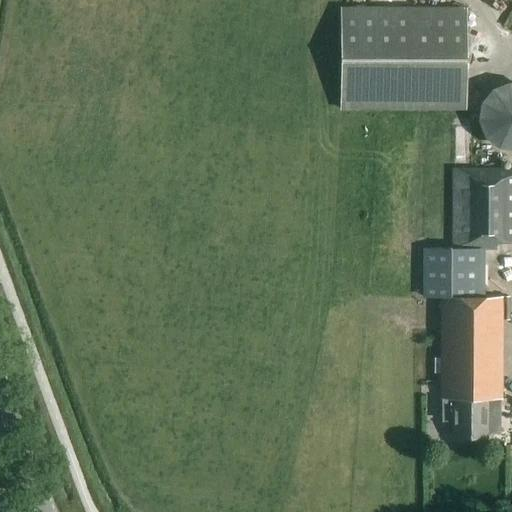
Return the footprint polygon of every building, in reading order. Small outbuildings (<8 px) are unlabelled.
[(468,111),(468,9),(341,8),(341,111),(468,111)] [(479,114),(479,119),(479,123),(480,128),(482,132),(484,136),(487,140),(490,143),(493,146),(497,149),(502,151),(506,152),(511,153),(511,152),(511,84),(506,85),(502,86),(497,88),(493,91),(490,94),(487,97),(484,101),(482,105),(480,109),(479,114)] [(511,242),(511,167),(455,167),(453,248),(498,249),(499,242),(511,242)] [(438,272),(439,254),(422,253),(421,271),(438,272)] [(452,421),(452,437),(486,437),(486,399),(501,399),(501,383),(501,301),(440,301),(440,383),(440,399),(443,399),(443,421),(452,421)]
